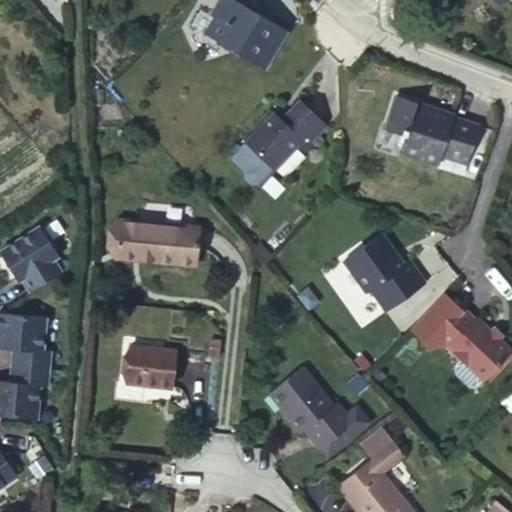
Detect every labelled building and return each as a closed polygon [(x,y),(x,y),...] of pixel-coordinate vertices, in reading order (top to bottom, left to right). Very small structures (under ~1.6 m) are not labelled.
[(266,70),(288,32),(256,13),(252,20),(236,11),(240,4),(232,0),(218,0),(209,16),(201,12),(192,28),(266,70)] [(443,149),(468,157),(469,158),(480,124),(437,111),(438,109),(396,95),(387,124),(406,130),(402,144),(424,151),(423,153),(441,159),(443,149)] [(306,149),(308,147),(327,127),(299,100),(285,116),(280,121),(274,115),(272,113),(244,144),(245,144),(273,170),(274,171),(292,151),(299,143),(306,149)] [(280,121),(285,116),(278,110),(274,115),(280,121)] [(312,150),(308,147),(306,149),(299,143),(292,151),(302,160),(312,150)] [(245,144),(229,160),(244,174),(244,181),(250,187),(257,187),(273,170),(245,144)] [(194,264),(198,227),(119,219),(116,251),(141,254),(141,260),(194,264)] [(0,250),(0,255),(4,262),(16,281),(21,278),(28,290),(58,272),(50,259),(56,255),(38,227),(0,250)] [(417,251),(412,256),(410,258),(400,249),(384,233),(354,266),(381,290),(384,287),(405,305),(437,268),(417,251)] [(410,258),(412,256),(403,246),(400,249),(410,258)] [(116,251),(115,257),(141,260),(141,254),(116,251)] [(508,353),(496,341),(486,332),(474,320),(472,322),(460,310),(434,337),(482,382),(508,353)] [(0,346),(12,348),(11,365),(47,368),(48,350),(41,350),(44,316),(0,312),(0,346)] [(486,332),(496,341),(501,337),(491,327),(486,332)] [(173,388),(179,350),(133,345),(128,383),(173,388)] [(0,380),(0,415),(35,418),(38,385),(45,386),(47,368),(11,365),(9,381),(0,380)] [(286,405),(280,409),(300,434),(303,430),(319,450),(321,449),(351,423),(346,416),(335,403),(332,406),(301,368),(273,390),(286,405)] [(268,395),(280,409),(286,405),(273,390),(268,395)] [(356,408),(346,416),(351,423),(321,449),(327,457),(369,424),(356,408)] [(377,430),(359,444),(372,460),(381,472),(385,469),(376,456),(389,445),(377,430)] [(399,458),(389,445),(376,456),(385,469),(399,458)] [(0,449),(0,492),(20,477),(0,449)] [(412,511),(381,472),(372,460),(343,482),(366,511),(365,511),(412,511)] [(365,511),(366,511),(343,482),(337,487),(356,511),(365,511)] [(491,506),(500,511),(510,511),(495,501),(491,506)]
